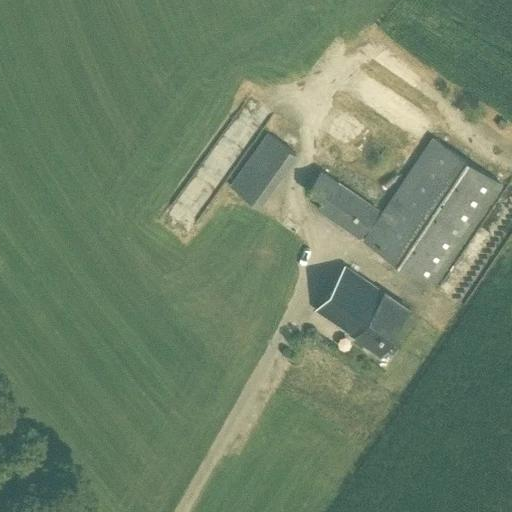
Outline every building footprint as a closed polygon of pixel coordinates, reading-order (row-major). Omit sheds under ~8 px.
[(303,77),(336,25),(298,1),(265,54),(303,77)] [(246,78),(275,95),(280,86),(251,69),(246,78)] [(259,207),(296,154),(267,133),(228,186),(259,207)] [(432,287),(503,186),(482,172),(432,138),(363,240),(413,274),(432,287)] [(358,237),(377,210),(320,171),(308,189),(323,200),(317,209),(358,237)] [(220,242),(269,271),(261,284),(280,296),(303,257),(235,217),(220,242)] [(382,296),(343,269),(315,310),(379,354),(409,310),(384,293),(382,296)] [(408,380),(430,340),(416,332),(394,373),(408,380)]
